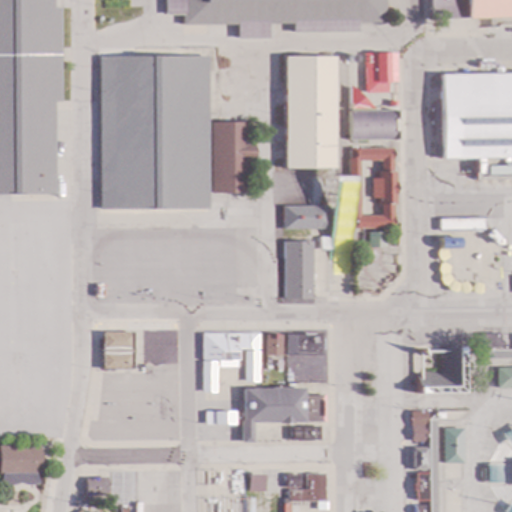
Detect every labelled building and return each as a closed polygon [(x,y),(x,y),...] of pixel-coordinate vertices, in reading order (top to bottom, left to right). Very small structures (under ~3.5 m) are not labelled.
[(0,0),(50,0),(51,8),(59,8),(59,103),(52,103),(52,195),(0,195),(0,0)] [(380,0),(381,23),(355,24),(355,33),(289,34),(289,25),(265,25),(265,40),(233,41),(233,25),(178,26),(178,16),(161,17),(161,0),(380,0)] [(511,0),(511,17),(427,20),(426,0),(511,0)] [(360,54),(394,54),(395,73),(393,73),(393,83),(394,83),(395,105),(345,105),(345,53),(360,53),(360,54)] [(205,210),(96,210),(95,57),(204,57),(205,210)] [(331,169),(281,169),(280,58),(331,57),(331,169)] [(511,178),(472,178),(472,159),(437,159),(437,75),(511,73),(511,178)] [(394,120),(390,120),(390,131),(393,131),(393,142),(346,142),(346,110),(394,110),(394,120)] [(246,144),(251,145),(251,163),(247,163),(247,195),(207,195),(208,123),(246,123),(246,144)] [(389,172),(392,172),(392,210),(390,210),(390,229),(347,229),(345,161),(345,148),(389,148),(389,172)] [(297,198),(279,199),(279,183),(297,183),(297,198)] [(323,230),(280,230),(280,206),(323,206),(323,230)] [(480,231),(436,231),(436,219),(480,219),(480,231)] [(498,238),(491,246),(481,236),(489,229),(498,238)] [(380,249),(362,249),(362,233),(381,233),(380,249)] [(324,251),(316,251),(316,238),(324,238),(324,251)] [(445,243),(443,249),(446,257),(441,260),(442,263),(446,266),(446,274),(449,280),(455,283),(463,280),(466,287),(468,287),(471,282),(478,284),(486,282),(491,289),(489,293),(485,295),(479,293),(475,296),(469,294),(467,289),(465,293),(459,295),(454,292),(451,293),(444,291),(442,286),(438,285),(435,280),(436,276),(435,272),(435,265),(439,263),(434,260),(432,254),(435,251),(433,245),(435,240),(439,239),(445,243)] [(310,300),(280,300),(279,242),(309,242),(310,300)] [(129,370),(111,370),(111,372),(101,372),(101,370),(98,370),(98,332),(129,332),(129,370)] [(511,358),(483,358),(483,394),(474,403),(474,356),(478,352),(478,334),(494,334),(494,342),(499,342),(499,346),(502,346),(502,350),(511,350),(511,358)] [(255,350),(232,350),(232,360),(233,369),(213,369),(212,394),(199,395),(198,335),(210,335),(255,335),(255,350)] [(278,356),(261,356),(261,335),(278,335),(278,356)] [(317,356),(322,356),(324,384),(282,384),(282,335),(317,335),(317,356)] [(457,394),(412,394),(412,376),(415,376),(415,373),(437,373),(437,355),(439,355),(439,348),(457,347),(457,394)] [(240,352),(241,385),(255,384),(255,352),(240,352)] [(511,386),(493,387),(493,370),(511,370),(511,386)] [(299,397),(317,397),(317,422),(289,423),(289,425),(274,425),(273,424),(248,424),(248,444),(236,444),(237,421),(238,421),(237,389),(299,388),(299,397)] [(422,420),(425,417),(433,420),(433,511),(409,511),(409,505),(423,505),(423,502),(408,502),(408,475),(423,474),(423,470),(407,471),(406,447),(422,447),(422,442),(407,442),(404,412),(420,412),(422,420)] [(230,413),(201,413),(202,428),(230,427),(230,413)] [(315,441),(285,441),(284,428),(315,428),(315,441)] [(458,466),(436,465),(437,430),(459,430),(458,466)] [(37,475),(34,475),(33,479),(20,479),(20,475),(0,475),(0,446),(37,446),(37,475)] [(497,485),(497,468),(478,467),(478,485),(497,485)] [(320,503),(285,503),(285,511),(307,511),(307,510),(314,509),(314,504),(319,504),(319,511),(278,511),(278,499),(282,499),(282,490),(300,490),(300,475),(319,474),(320,503)] [(295,476),(295,488),(281,488),(281,475),(295,476)] [(104,496),(82,496),(82,478),(104,478),(104,496)] [(243,478),(244,494),(260,494),(260,478),(243,478)] [(276,478),(275,487),(264,487),(265,478),(276,478)]
